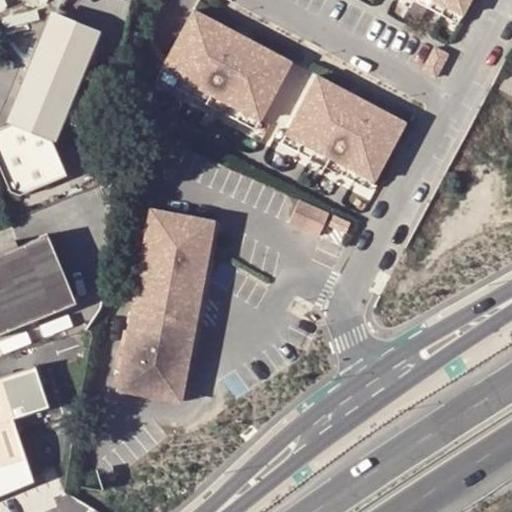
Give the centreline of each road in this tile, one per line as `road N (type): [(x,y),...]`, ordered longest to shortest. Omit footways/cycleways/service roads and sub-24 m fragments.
road 1 (residential): [(501,0),(357,281),(344,326),(362,378)]
road 2 (trunk): [(511,383),(312,511)]
road 3 (tertiary): [(362,378),(212,511)]
road 4 (tertiary): [(218,511),(373,397)]
road 5 (tertiary): [(511,292),(362,378)]
road 6 (tertiary): [(373,397),(511,308)]
road 7 (trunk): [(406,511),(511,443)]
